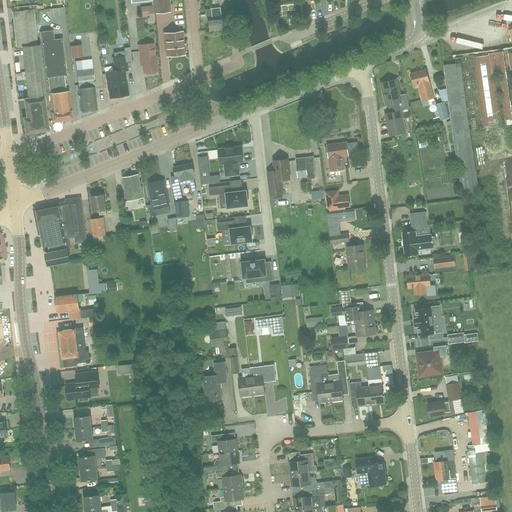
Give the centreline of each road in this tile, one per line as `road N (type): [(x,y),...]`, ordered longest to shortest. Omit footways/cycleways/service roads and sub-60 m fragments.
road 1 (unclassified): [(406,420),(358,64)]
road 2 (tertiary): [(50,511),(24,339),(15,205)]
road 3 (unclassified): [(15,205),(253,109)]
road 4 (residential): [(270,511),(271,443),(406,420)]
road 5 (residential): [(8,155),(199,81)]
road 6 (residential): [(253,109),(269,250)]
road 7 (residential): [(272,40),(386,0)]
